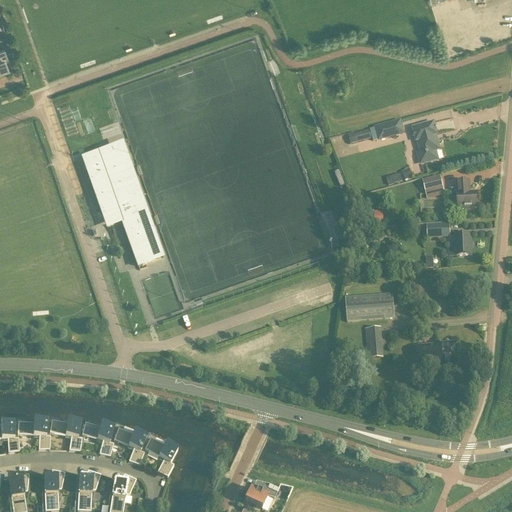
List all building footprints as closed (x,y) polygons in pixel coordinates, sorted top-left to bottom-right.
[(374,128),(378,143),(405,135),(401,121),(374,128)] [(437,160),(435,151),(439,150),(435,136),(436,136),(435,131),(433,125),(414,130),(417,141),(418,141),(421,153),(418,153),(421,165),(437,160)] [(347,135),(349,141),(355,139),(356,144),(372,140),(370,131),(355,134),(355,133),(347,135)] [(93,155),(97,166),(116,160),(152,263),(165,258),(124,145),(93,155)] [(138,268),(152,263),(116,160),(97,166),(93,155),(82,159),(83,160),(105,222),(111,220),(115,219),(120,217),(138,268)] [(409,170),(402,173),(406,180),(412,177),(409,170)] [(394,184),(402,183),(400,175),(393,177),(394,184)] [(443,190),(440,177),(422,181),(425,194),(443,190)] [(471,209),(471,208),(477,207),(476,193),(470,193),(469,182),(456,182),(457,194),(457,209),(464,208),(465,210),(471,209)] [(383,226),(383,212),(370,213),(370,226),(383,226)] [(450,238),(449,224),(432,225),(433,239),(450,238)] [(471,256),(469,236),(455,237),(456,247),(448,248),(448,257),(471,256)] [(433,257),(425,258),(426,269),(434,269),(433,257)] [(395,320),(393,295),(345,299),(347,323),(364,322),(395,320)] [(381,328),(364,330),(367,360),(383,359),(381,333),(381,328)] [(437,365),(437,366),(455,365),(453,344),(437,345),(435,345),(435,347),(418,348),(420,366),(437,365)] [(17,437),(39,438),(38,452),(49,452),(50,438),(46,438),(47,422),(33,421),(33,425),(17,424),(17,437)] [(49,435),(71,439),(69,453),(80,454),(82,440),(78,440),(80,424),(67,422),(67,425),(51,423),(49,435)] [(0,441),(7,441),(8,455),(19,453),(18,440),(14,440),(13,424),(0,424),(0,441)] [(81,437),(102,443),(99,456),(110,459),(113,446),(109,445),(114,429),(101,425),(100,429),(85,425),(81,437)] [(113,442),(133,451),(128,464),(139,467),(144,455),(140,453),(146,438),(134,433),(133,436),(118,431),(113,442)] [(144,451),(163,462),(157,474),(167,479),(173,467),(170,465),(177,451),(166,444),(164,447),(150,440),(144,451)] [(50,480),(43,480),(45,509),(44,511),(58,511),(58,508),(57,492),(61,492),(65,475),(52,472),(50,480)] [(85,480),(79,480),(77,509),(76,511),(90,511),(91,509),(92,493),(95,493),(100,477),(88,472),(85,480)] [(12,511),(25,511),(26,510),(23,494),(27,494),(29,477),(16,475),(15,483),(8,484),(12,511)] [(120,484),(114,483),(109,511),(122,511),(124,507),(125,497),(129,497),(136,482),(124,476),(120,484)] [(274,499),(278,491),(269,486),(256,483),(252,490),(250,489),(244,502),(261,510),(267,498),(274,499)]
